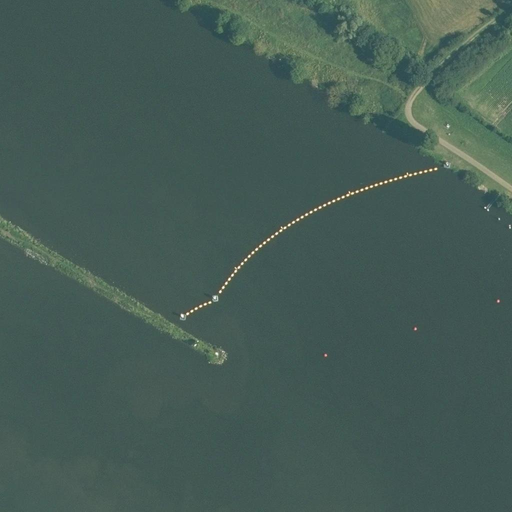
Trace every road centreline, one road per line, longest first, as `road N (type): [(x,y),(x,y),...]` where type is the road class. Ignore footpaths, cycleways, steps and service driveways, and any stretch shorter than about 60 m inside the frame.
road 1 (track): [(410,97),(408,119),(511,191)]
road 2 (track): [(511,11),(410,97)]
